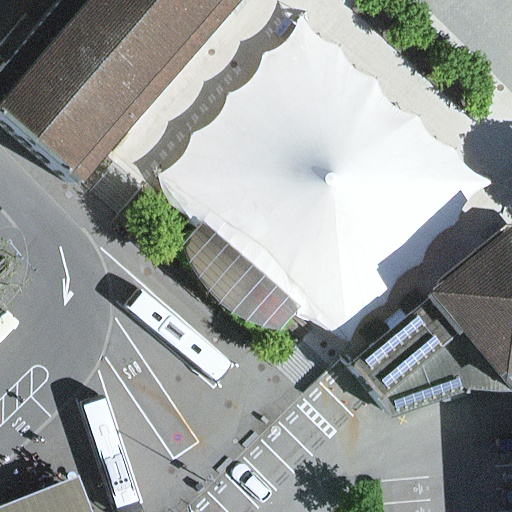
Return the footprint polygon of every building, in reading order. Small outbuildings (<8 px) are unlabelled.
[(55,0),(0,67),(0,103),(84,172),(111,140),(123,125),(226,0),(55,0)] [(302,315),(203,226),(190,242),(191,252),(196,267),(202,282),(213,292),(222,301),(235,310),(249,318),(264,323),(288,329),(302,315)] [(511,233),(437,294),(506,378),(511,373),(511,233)] [(506,378),(437,294),(358,356),(392,413),(506,378)] [(103,511),(89,470),(0,502),(0,511),(103,511)]
